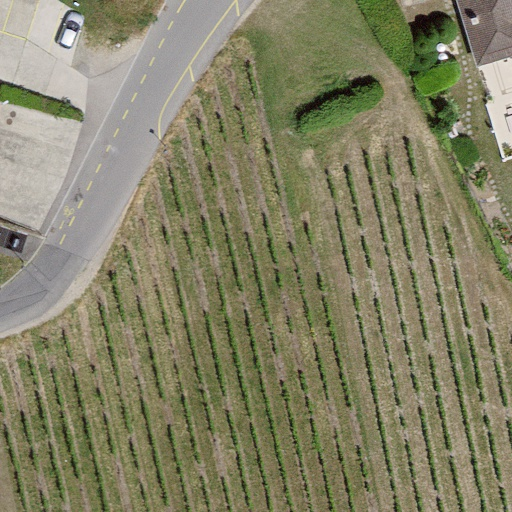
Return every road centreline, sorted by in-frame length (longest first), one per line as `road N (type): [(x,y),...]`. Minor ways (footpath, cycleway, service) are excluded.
road 1 (residential): [(0,315),(46,285),(72,249),(179,38),(210,0)]
road 2 (unknown): [(140,115),(0,62)]
